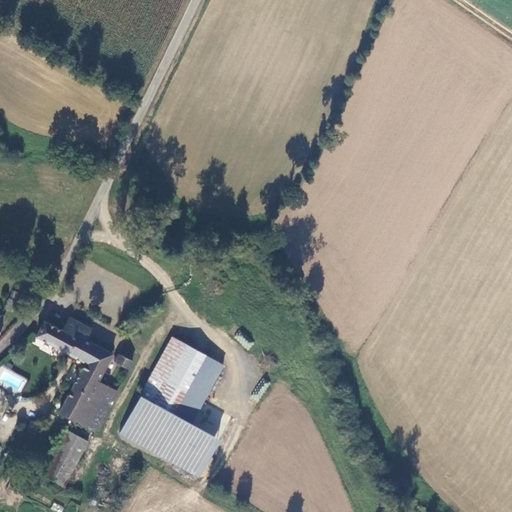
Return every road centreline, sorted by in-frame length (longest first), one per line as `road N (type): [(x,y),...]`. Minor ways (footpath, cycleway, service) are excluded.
road 1 (track): [(83,230),(138,249),(162,269),(183,327),(246,353),(357,511)]
road 2 (tertiary): [(0,345),(59,275),(195,0)]
